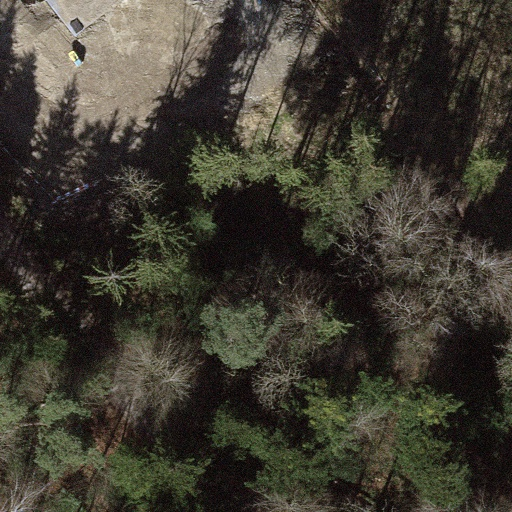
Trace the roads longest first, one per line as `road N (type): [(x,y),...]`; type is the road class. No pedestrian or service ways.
road 1 (track): [(275,0),(511,285)]
road 2 (track): [(228,511),(34,287),(0,235)]
